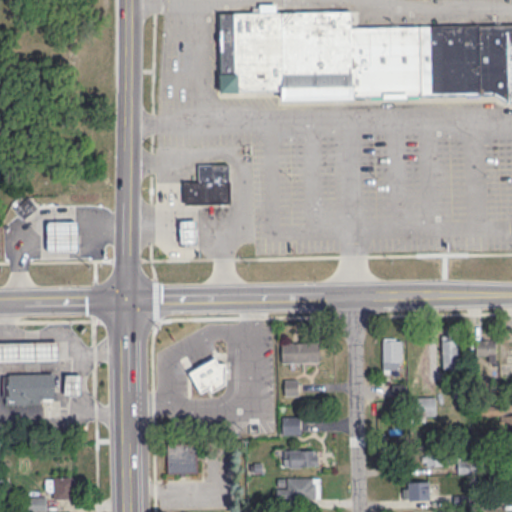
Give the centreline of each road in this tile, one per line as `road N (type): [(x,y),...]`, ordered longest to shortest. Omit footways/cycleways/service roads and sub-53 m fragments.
road 1 (tertiary): [(129,302),(511,293)]
road 2 (tertiary): [(129,302),(131,0)]
road 3 (residential): [(364,511),(356,298)]
road 4 (tertiary): [(130,511),(129,302)]
road 5 (tertiary): [(0,304),(129,302)]
